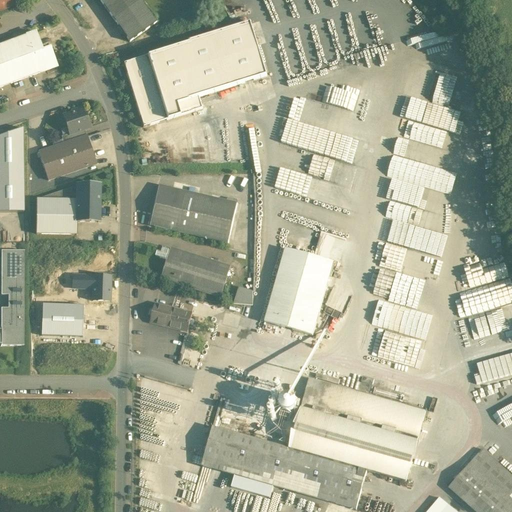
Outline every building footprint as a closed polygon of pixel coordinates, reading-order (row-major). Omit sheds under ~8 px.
[(0,0),(0,10),(14,6),(11,0),(0,0)] [(99,0),(130,42),(156,23),(139,0),(99,0)] [(251,24),(123,64),(143,128),(203,109),(200,98),(249,82),(268,77),(251,24)] [(50,48),(42,51),(41,47),(36,33),(26,36),(39,74),(57,67),(50,48)] [(26,36),(0,45),(0,88),(39,74),(26,36)] [(417,99),(411,120),(461,134),(466,114),(459,112),(462,100),(454,98),(452,103),(444,100),(432,97),(430,103),(417,99)] [(371,142),(378,112),(366,109),(367,107),(356,105),(354,111),(345,109),(346,103),(329,100),(322,128),(281,118),(275,142),(314,151),(309,175),(276,167),(273,182),(278,183),(276,189),(326,201),(330,182),(362,189),(367,168),(358,166),(364,141),(371,142)] [(80,109),(72,111),(73,113),(64,116),(64,117),(63,117),(66,126),(67,126),(70,134),(70,135),(84,130),(88,128),(86,121),(87,121),(85,116),(83,117),(80,109)] [(411,126),(412,121),(397,118),(394,134),(414,137),(416,127),(411,126)] [(0,212),(24,212),(22,129),(0,136),(0,212)] [(84,130),(70,135),(70,134),(61,137),(64,144),(86,136),(84,130)] [(64,144),(39,152),(49,181),(96,165),(86,136),(64,144)] [(383,212),(377,240),(417,249),(426,211),(404,205),(403,209),(388,206),(390,200),(414,205),(419,186),(414,185),(419,160),(438,165),(442,148),(402,139),(398,155),(387,152),(377,195),(380,196),(377,210),(383,212)] [(77,186),(36,200),(36,234),(77,235),(77,222),(77,186)] [(99,186),(77,186),(77,222),(98,223),(99,186)] [(238,204),(158,186),(149,226),(228,244),(238,204)] [(334,263),(286,249),(265,323),(313,336),(330,276),(334,263)] [(182,253),(172,250),(163,279),(173,282),(182,253)] [(24,252),(1,252),(1,268),(1,296),(8,296),(8,309),(1,309),(1,325),(1,331),(1,346),(1,347),(2,347),(24,347),(24,252)] [(230,268),(182,253),(173,282),(221,297),(230,268)] [(505,265),(496,269),(497,272),(486,275),(488,281),(508,275),(505,265)] [(93,277),(72,277),(72,289),(93,289),(93,277)] [(110,278),(93,277),(93,289),(93,301),(110,302),(110,278)] [(483,287),(489,307),(511,300),(511,285),(510,279),(495,284),(497,291),(492,292),(490,285),(483,287)] [(253,292),(239,287),(234,304),(253,306),(253,292)] [(174,309),(156,305),(156,304),(155,304),(150,323),(151,323),(169,328),(174,309)] [(82,338),(83,307),(42,305),(41,336),(82,338)] [(328,306),(325,313),(329,315),(334,318),(338,320),(342,312),(328,306)] [(511,306),(454,319),(460,345),(500,336),(505,356),(511,354),(511,306)] [(192,314),(174,309),(169,328),(187,332),(188,332),(193,314),(192,314)] [(329,315),(323,329),(328,331),(334,318),(329,315)] [(427,352),(438,353),(438,345),(428,344),(427,352)] [(426,412),(309,379),(302,405),(299,415),(289,450),(367,471),(406,482),(426,412)] [(289,450),(213,428),(205,457),(202,466),(357,510),(367,471),(289,450)] [(511,511),(511,476),(483,450),(449,488),(476,511),(511,511)] [(455,511),(440,498),(428,511),(455,511)]
